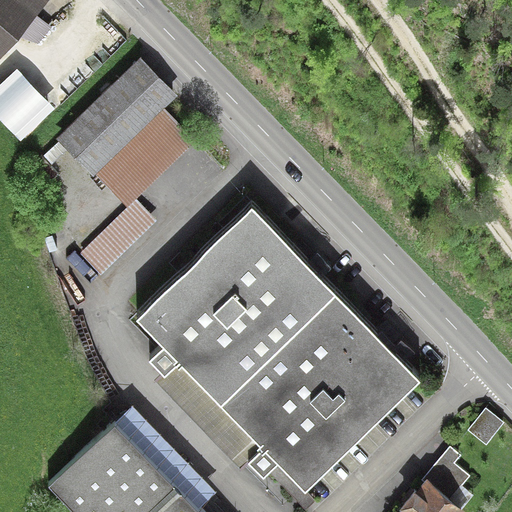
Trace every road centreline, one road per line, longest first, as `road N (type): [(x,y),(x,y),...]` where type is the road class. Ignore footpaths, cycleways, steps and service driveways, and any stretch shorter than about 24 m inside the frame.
road 1 (tertiary): [(488,363),(136,0)]
road 2 (track): [(330,0),(511,252)]
road 3 (track): [(374,0),(511,199)]
road 4 (unclassified): [(488,363),(332,511)]
